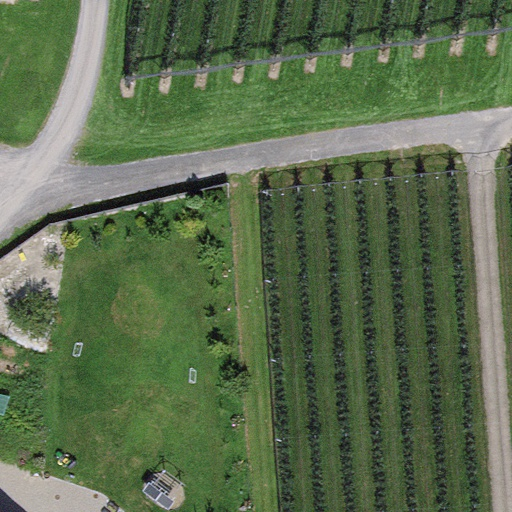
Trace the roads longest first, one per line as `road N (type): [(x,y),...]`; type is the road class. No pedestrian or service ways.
road 1 (track): [(511,118),(0,195)]
road 2 (track): [(507,511),(478,123)]
road 3 (track): [(78,0),(69,84),(0,188)]
